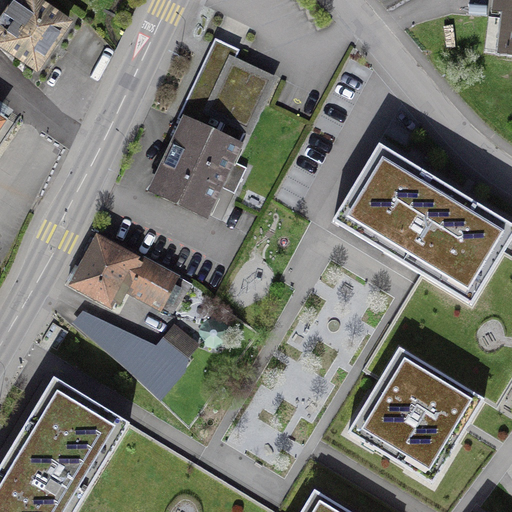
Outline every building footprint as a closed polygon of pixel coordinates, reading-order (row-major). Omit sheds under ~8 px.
[(0,43),(0,46),(35,70),(66,24),(30,0),(13,25),(2,18),(0,20),(0,42),(1,43),(0,43)] [(511,0),(509,0),(503,51),(511,52),(511,0)] [(151,191),(204,216),(244,132),(246,133),(271,81),(232,63),(234,60),(210,49),(176,120),(183,124),(151,191)] [(511,226),(462,196),(380,147),(332,226),(472,310),(511,243),(511,226)] [(78,260),(84,263),(72,286),(107,306),(122,278),(129,282),(127,287),(171,311),(189,285),(140,260),(138,264),(96,241),(88,257),(81,253),(78,260)] [(153,352),(177,371),(196,347),(172,328),(153,352)] [(487,402),(399,348),(345,436),(433,489),(470,429),(487,402)] [(0,511),(73,511),(126,426),(94,407),(50,381),(0,464),(0,511)] [(350,511),(316,492),(304,511),(350,511)]
